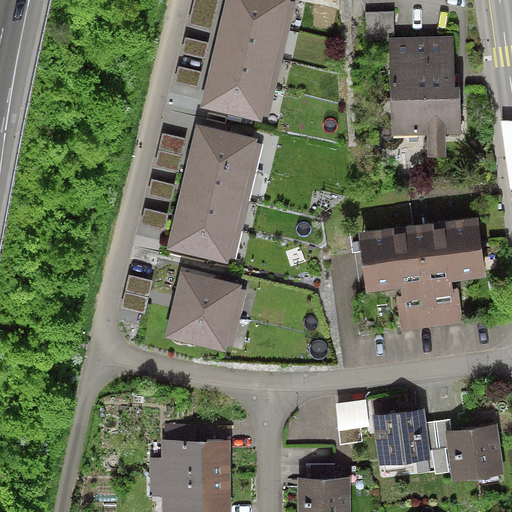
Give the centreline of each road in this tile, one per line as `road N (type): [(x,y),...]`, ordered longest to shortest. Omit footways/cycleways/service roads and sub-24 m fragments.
road 1 (residential): [(99,355),(179,0)]
road 2 (residential): [(277,387),(511,360)]
road 3 (residential): [(277,387),(99,355)]
road 4 (residential): [(99,355),(65,511)]
road 5 (residential): [(272,511),(277,387)]
